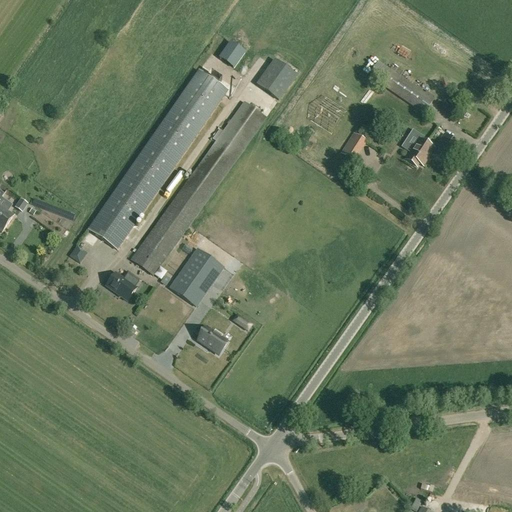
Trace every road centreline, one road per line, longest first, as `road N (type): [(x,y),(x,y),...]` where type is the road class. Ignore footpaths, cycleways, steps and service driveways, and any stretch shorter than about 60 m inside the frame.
road 1 (unclassified): [(269,448),(511,103)]
road 2 (unclassified): [(269,448),(0,260)]
road 3 (unclassified): [(269,448),(511,412)]
